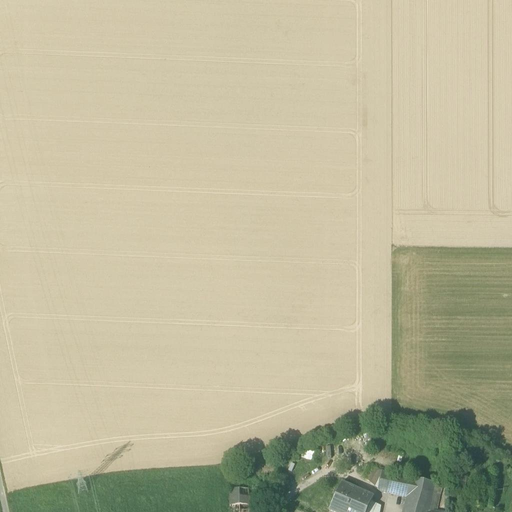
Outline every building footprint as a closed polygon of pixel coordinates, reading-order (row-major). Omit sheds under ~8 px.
[(306,448),(306,459),(320,458),(319,447),(306,448)] [(370,481),(378,488),(382,472),(375,468),(370,481)] [(380,490),(407,497),(412,478),(382,471),(382,472),(378,488),(380,490)] [(429,511),(436,484),(412,478),(407,497),(403,511),(429,511)] [(330,510),(334,511),(366,511),(371,502),(374,497),(343,483),(330,510)] [(443,486),(436,484),(429,511),(441,511),(437,511),(443,486)] [(230,511),(249,511),(249,504),(249,489),(231,489),(230,511)] [(379,511),(381,507),(371,502),(366,511),(379,511)]
